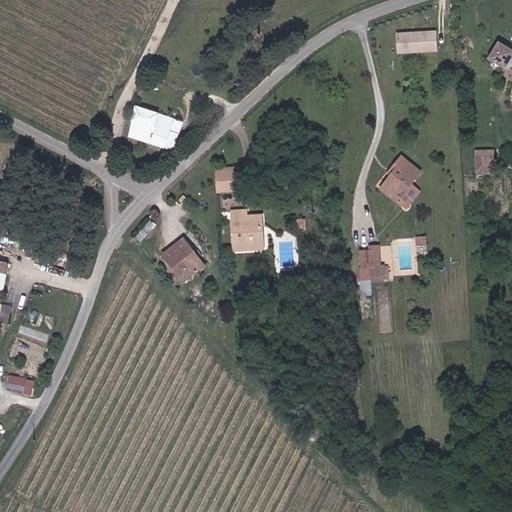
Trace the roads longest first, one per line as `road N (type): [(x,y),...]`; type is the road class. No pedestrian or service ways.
road 1 (tertiary): [(159,182),(316,41),(415,0)]
road 2 (unclassified): [(0,484),(83,323),(116,232)]
